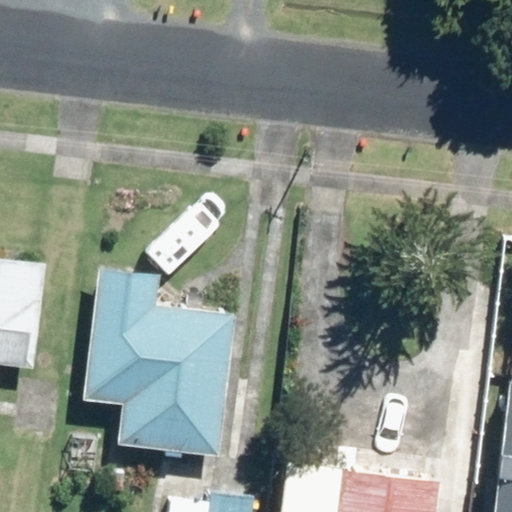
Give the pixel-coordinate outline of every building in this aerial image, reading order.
[(46,265),(0,260),(0,360),(34,366),(46,265)] [(100,267),(85,400),(124,405),(120,445),(221,456),(237,313),(158,304),(162,274),(100,267)] [(511,511),(511,389),(503,511),(511,511)] [(438,511),(442,480),(291,463),(285,511),(438,511)] [(252,511),(254,497),(212,491),(210,502),(173,498),(171,511),(252,511)]
